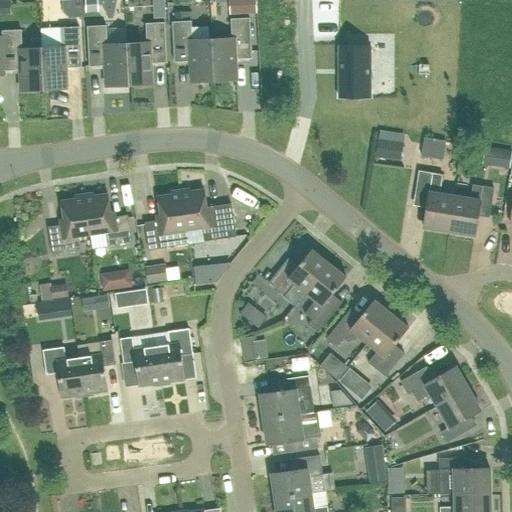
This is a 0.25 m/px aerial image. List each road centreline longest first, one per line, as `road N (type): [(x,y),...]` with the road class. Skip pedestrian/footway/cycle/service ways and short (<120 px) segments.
road 1 (residential): [(307,186),(247,151),(191,139),(0,165)]
road 2 (residential): [(207,444),(198,466),(82,483),(67,463),(73,439),(193,423)]
road 3 (residential): [(237,439),(221,303),(233,276),(307,186)]
road 4 (residential): [(451,306),(307,186)]
